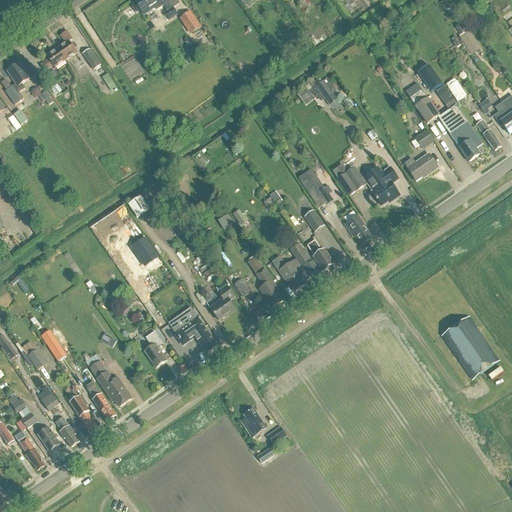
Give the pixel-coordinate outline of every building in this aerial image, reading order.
[(158,11),(164,7),(167,12),(164,14),(169,21),(177,16),(173,10),(180,5),(176,0),(135,0),(134,1),(136,4),(132,6),(132,8),(136,14),(137,14),(141,12),(144,16),(153,9),(154,11),(158,11)] [(177,19),(189,35),(197,30),(186,13),(177,19)] [(58,50),(66,62),(77,54),(69,43),(72,40),(67,32),(60,37),(66,45),(58,50)] [(460,38),(464,46),(474,40),(470,32),(460,38)] [(132,52),(135,58),(144,54),(141,47),(132,52)] [(40,66),(45,72),(53,67),(55,69),(66,62),(58,50),(47,58),(48,60),(40,66)] [(87,57),(98,72),(104,68),(92,53),(87,57)] [(6,92),(16,106),(24,100),(20,94),(26,90),(23,86),(31,80),(20,63),(7,72),(16,85),(6,92)] [(431,95),(443,87),(429,68),(418,76),(431,95)] [(441,68),(436,71),(440,80),(446,77),(441,68)] [(44,84),(50,80),(45,72),(39,76),(44,84)] [(108,76),(102,79),(111,92),(116,89),(108,76)] [(406,96),(420,88),(416,81),(402,89),(406,96)] [(456,104),(466,98),(456,83),(446,90),(456,104)] [(332,96),(336,93),(330,85),(326,88),(323,84),(313,92),(321,103),(324,101),(330,110),(338,105),(332,96)] [(62,91),(58,85),(51,90),(55,96),(62,91)] [(443,89),(435,94),(446,111),(454,105),(443,89)] [(39,97),(44,103),(51,97),(47,92),(39,97)] [(415,108),(427,126),(440,117),(428,100),(422,92),(410,100),(416,108),(415,108)] [(492,107),(487,100),(479,106),(485,115),(489,112),(488,110),(492,107)] [(502,104),(511,118),(511,101),(505,107),(502,103),(502,104)] [(502,127),(508,136),(511,133),(511,118),(502,104),(495,108),(498,113),(493,117),(501,127),(502,127)] [(449,111),(453,116),(442,124),(453,140),(454,140),(460,149),(459,149),(469,163),(480,156),(476,150),(483,145),(456,107),(449,111)] [(17,108),(11,113),(18,123),(25,118),(17,108)] [(483,122),(476,126),(494,153),(501,148),(490,132),(483,122)] [(420,147),(422,150),(434,142),(427,132),(415,140),(416,141),(412,144),(416,150),(420,147)] [(450,166),(455,164),(451,155),(446,157),(450,166)] [(408,170),(407,170),(416,183),(426,176),(427,178),(438,170),(428,156),(415,165),(412,161),(405,166),(408,170)] [(366,186),(362,181),(354,170),(349,174),(343,166),(333,173),(338,181),(338,182),(350,198),(366,186)] [(393,202),(400,197),(391,185),(398,180),(390,169),(379,177),(375,172),(362,181),(366,186),(367,185),(372,193),(376,200),(375,201),(377,203),(378,202),(381,207),(391,200),(393,202)] [(312,171),(298,180),(312,200),(319,195),(326,206),(333,202),(329,195),(332,193),(328,188),(325,190),(312,171)] [(276,193),(270,197),(278,209),(284,205),(276,193)] [(305,219),(315,234),(324,227),(314,213),(305,219)] [(344,226),(349,233),(353,239),(355,238),(362,246),(373,239),(358,217),(344,226)] [(223,243),(218,235),(211,240),(216,247),(223,243)] [(181,242),(186,249),(195,243),(189,236),(181,242)] [(146,240),(132,250),(146,269),(160,259),(146,240)] [(314,259),(324,273),(334,266),(324,252),(322,253),(315,243),(308,248),(315,258),(314,259)] [(301,267),(305,269),(313,281),(321,275),(313,263),(311,264),(299,246),(291,252),(301,267)] [(288,284),(295,294),(307,285),(301,276),(302,275),(293,262),(286,267),(279,258),(272,263),(287,285),(288,284)] [(259,291),(266,300),(267,299),(274,309),(284,302),(277,292),(279,291),(264,270),(256,276),(264,287),(259,291)] [(252,294),(243,281),(235,286),(244,299),(252,294)] [(223,301),(210,310),(218,322),(235,311),(229,302),(235,298),(227,288),(218,294),(223,301)] [(194,338),(201,347),(202,346),(208,355),(218,349),(198,319),(175,335),(183,346),(194,338)] [(442,338),(471,381),(498,363),(469,320),(442,338)] [(33,323),(36,333),(43,330),(39,321),(33,323)] [(41,338),(59,364),(67,358),(50,333),(41,338)] [(107,337),(111,342),(116,337),(111,333),(107,337)] [(145,353),(156,370),(167,362),(158,349),(163,345),(155,333),(146,339),(152,348),(145,353)] [(22,351),(31,347),(28,340),(19,345),(22,351)] [(18,356),(9,343),(2,348),(11,361),(18,356)] [(38,351),(29,358),(39,373),(48,366),(38,351)] [(84,365),(95,362),(93,353),(82,356),(84,365)] [(62,371),(69,367),(65,361),(58,365),(62,371)] [(115,402),(120,409),(133,400),(118,379),(114,382),(102,365),(92,372),(113,404),(115,402)] [(102,413),(108,423),(116,417),(111,410),(112,410),(106,402),(94,385),(87,390),(94,400),(93,401),(101,414),(102,413)] [(19,401),(12,393),(4,399),(12,407),(19,401)] [(50,414),(55,410),(61,419),(68,414),(61,406),(60,406),(53,395),(42,403),(50,414)] [(79,419),(91,436),(99,431),(87,414),(89,413),(79,398),(70,404),(80,418),(79,419)] [(18,416),(26,412),(23,405),(15,409),(18,416)] [(243,416),(245,419),(240,423),(252,439),(266,429),(253,410),(243,416)] [(31,414),(20,421),(26,430),(37,423),(31,414)] [(69,427),(63,419),(56,424),(61,432),(60,434),(65,441),(65,440),(72,449),(80,444),(75,437),(76,436),(69,427)] [(0,422),(0,434),(7,445),(13,441),(0,423),(0,422)] [(49,429),(38,437),(50,453),(60,446),(49,429)] [(269,439),(275,447),(287,438),(281,430),(269,439)] [(26,457),(31,464),(31,463),(38,472),(45,467),(40,461),(41,460),(27,439),(20,444),(27,456),(26,457)]
